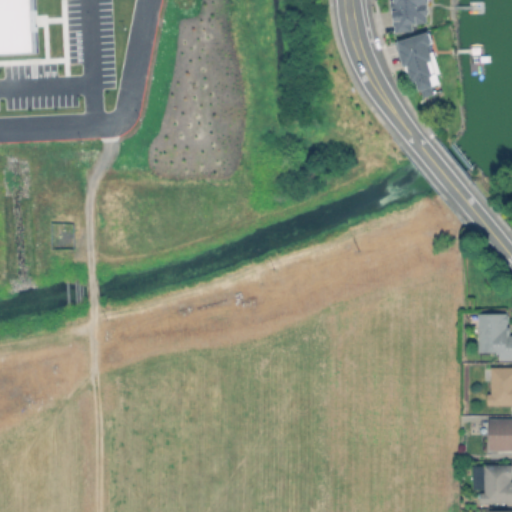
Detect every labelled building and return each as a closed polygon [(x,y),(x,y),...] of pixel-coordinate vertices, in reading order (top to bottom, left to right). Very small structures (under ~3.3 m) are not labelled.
[(0,0),(0,58),(41,57),(38,0),(0,0)] [(431,0),(431,2),(431,23),(424,22),(424,24),(393,24),(393,0),(431,0)] [(437,86),(416,93),(398,44),(428,33),(442,69),(432,73),(437,86)] [(511,359),(500,359),(500,351),(480,351),(480,315),(511,315),(511,359)] [(511,406),(492,406),(493,367),(511,367),(511,406)] [(511,418),(511,448),(492,448),(492,418),(511,418)] [(481,489),(481,465),(471,465),(471,488),(481,489)] [(511,504),(485,504),(485,465),(511,465),(511,504)]
